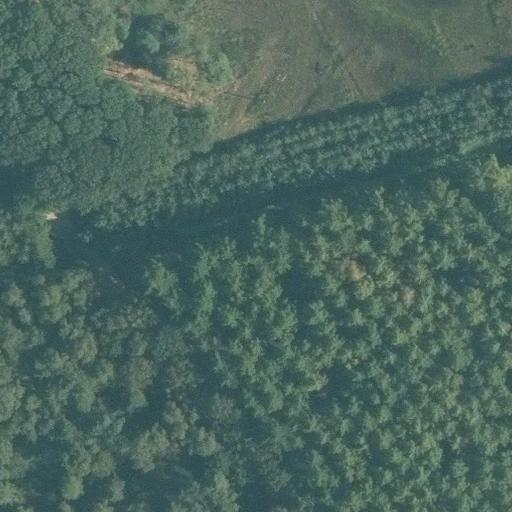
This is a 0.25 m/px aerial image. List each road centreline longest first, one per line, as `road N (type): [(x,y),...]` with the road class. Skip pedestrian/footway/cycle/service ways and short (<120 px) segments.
road 1 (track): [(305,511),(0,149)]
road 2 (track): [(511,159),(101,269)]
